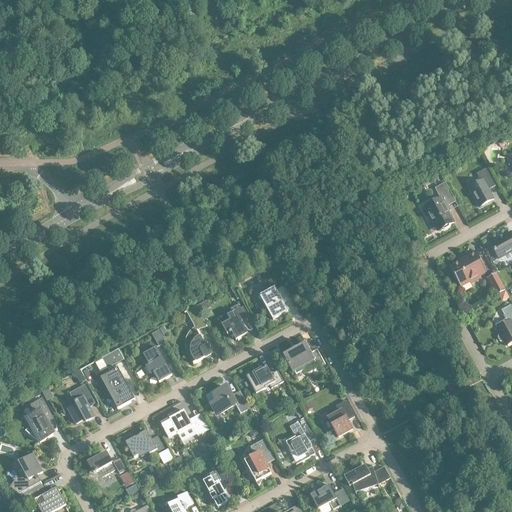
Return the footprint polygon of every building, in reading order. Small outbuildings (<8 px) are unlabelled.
[(486,170),(477,174),(481,182),(469,188),(480,208),(494,200),(489,190),(495,187),(486,170)] [(449,212),(451,211),(449,206),(456,203),(445,183),(435,189),(440,199),(424,208),(425,210),(423,211),(427,218),(429,216),(432,221),(434,220),(439,230),(442,228),(443,230),(445,230),(449,228),(449,226),(449,225),(454,222),(449,212)] [(511,234),(511,233),(504,237),(504,236),(502,237),(502,238),(499,240),(499,239),(497,240),(490,244),(499,260),(511,252),(511,234)] [(477,279),(487,273),(475,252),(466,257),(465,255),(464,255),(466,259),(460,262),(458,259),(456,259),(458,262),(449,267),(460,288),(470,283),(471,284),(478,280),(477,279)] [(269,268),(272,274),(277,271),(274,265),(269,268)] [(505,291),(496,273),(487,278),(497,296),(498,295),(505,291)] [(275,288),(260,296),(273,321),(288,312),(284,304),(292,300),(284,286),(276,291),(275,288)] [(505,291),(498,295),(501,300),(503,301),(508,298),(505,291)] [(248,335),(245,329),(241,322),(249,318),(243,307),(241,309),(238,305),(230,309),(233,313),(227,316),(229,319),(222,323),(221,323),(228,335),(232,333),(236,341),(248,335)] [(511,343),(511,308),(511,306),(502,311),(507,320),(502,323),(501,325),(502,326),(497,329),(500,335),(498,336),(498,338),(500,342),(502,342),(504,341),(506,347),(511,343)] [(198,362),(196,363),(193,364),(193,365),(194,365),(206,358),(211,356),(211,355),(207,348),(197,331),(200,330),(204,329),(205,328),(206,328),(206,327),(207,328),(196,307),(185,313),(185,314),(187,313),(196,329),(194,330),(193,332),(190,334),(188,338),(188,339),(187,340),(187,344),(187,345),(187,346),(187,349),(187,350),(188,351),(189,355),(190,355),(190,356),(193,359),(193,360),(194,360),(198,362)] [(159,331),(152,335),(159,348),(166,344),(159,331)] [(307,346),(306,345),(297,350),(294,352),(293,352),(284,357),(284,358),(285,358),(293,372),(294,372),(294,373),(296,374),(298,374),(300,373),(301,371),(301,369),(300,368),(314,361),(318,368),(324,364),(325,365),(317,350),(311,354),(306,346),(307,346)] [(157,348),(144,355),(149,365),(147,366),(152,375),(154,374),(159,384),(172,376),(167,366),(166,367),(161,359),(162,358),(157,348)] [(124,360),(119,350),(102,359),(108,369),(124,360)] [(266,367),(262,369),(247,377),(256,395),(266,390),(265,389),(270,386),(272,389),(284,383),(278,371),(271,375),(271,374),(272,373),(272,372),(272,371),(271,370),(270,370),(269,370),(268,370),(266,367)] [(80,383),(85,380),(80,369),(74,372),(80,383)] [(135,401),(118,369),(104,376),(104,377),(101,379),(117,409),(117,410),(118,410),(135,401)] [(68,390),(75,403),(77,406),(68,410),(77,425),(86,420),(87,422),(86,422),(86,423),(95,418),(88,407),(94,404),(89,395),(87,393),(88,393),(83,383),(68,390)] [(48,388),(42,391),(47,401),(53,398),(48,388)] [(218,389),(206,396),(214,411),(219,411),(223,413),(236,407),(240,415),(250,410),(240,392),(231,397),(227,388),(220,392),(218,389)] [(26,431),(25,432),(37,442),(38,442),(38,441),(40,444),(54,436),(46,422),(53,418),(43,399),(30,406),(35,414),(26,419),(31,426),(26,432),(26,431)] [(295,399),(288,403),(291,408),(297,404),(295,399)] [(310,402),(303,406),(306,411),(313,408),(310,402)] [(328,420),(322,423),(328,434),(334,431),(338,438),(353,431),(348,422),(355,418),(346,402),(336,407),(339,413),(328,419),(328,420)] [(300,408),(294,411),(297,416),(298,416),(303,413),(300,408)] [(170,421),(162,426),(168,439),(177,434),(178,435),(192,427),(198,437),(209,431),(200,415),(190,421),(185,413),(181,415),(180,414),(169,420),(170,421)] [(293,448),(291,449),(291,452),(291,454),(293,456),(295,456),(297,456),(301,463),(310,459),(309,458),(314,455),(308,443),(314,439),(304,420),(297,424),(297,425),(291,428),(298,440),(293,443),(291,444),(292,447),(293,448)] [(258,428),(250,433),(253,438),(262,434),(258,428)] [(136,438),(126,443),(134,459),(140,456),(141,458),(149,454),(150,455),(157,451),(159,455),(159,456),(164,465),(174,460),(168,450),(166,452),(158,437),(152,441),(147,432),(139,436),(140,437),(136,439),(136,438)] [(213,439),(202,444),(208,455),(218,449),(213,439)] [(273,457),(275,461),(264,440),(250,448),(255,456),(244,462),(258,487),(259,487),(263,480),(272,475),(264,461),(273,457)] [(112,465),(106,454),(102,456),(101,459),(95,457),(93,461),(89,464),(91,468),(89,475),(103,479),(117,471),(120,475),(125,472),(119,461),(112,465)] [(43,473),(33,456),(19,464),(23,471),(20,474),(19,473),(13,480),(15,482),(10,488),(19,495),(41,482),(38,476),(43,473)] [(181,458),(176,461),(180,469),(186,466),(181,458)] [(379,486),(391,479),(384,468),(375,473),(372,466),(371,466),(372,468),(367,470),(365,466),(344,477),(350,488),(350,487),(349,485),(352,483),(356,496),(357,495),(356,493),(378,486),(379,488),(379,486)] [(203,482),(211,495),(210,496),(213,502),(214,501),(218,509),(230,502),(227,497),(228,496),(226,492),(225,493),(223,490),(228,487),(229,487),(238,482),(231,471),(222,476),(226,484),(221,486),(219,483),(221,482),(216,472),(210,475),(211,478),(203,482)] [(129,473),(124,476),(130,487),(135,484),(129,473)] [(42,485),(27,494),(21,497),(26,506),(35,501),(40,511),(55,511),(66,506),(58,492),(61,490),(58,491),(57,489),(47,494),(42,485)] [(334,495),(329,486),(322,490),(322,491),(319,493),(318,492),(310,496),(318,510),(330,504),(333,511),(340,507),(340,508),(341,508),(340,507),(349,502),(343,491),(342,491),(335,495),(334,495)] [(136,487),(127,492),(129,497),(139,492),(136,487)] [(194,505),(187,493),(177,498),(179,500),(172,504),(167,511),(185,511),(187,508),(194,505)] [(14,500),(9,503),(12,509),(17,506),(14,500)] [(0,511),(12,511),(5,501),(0,504),(0,511)]
